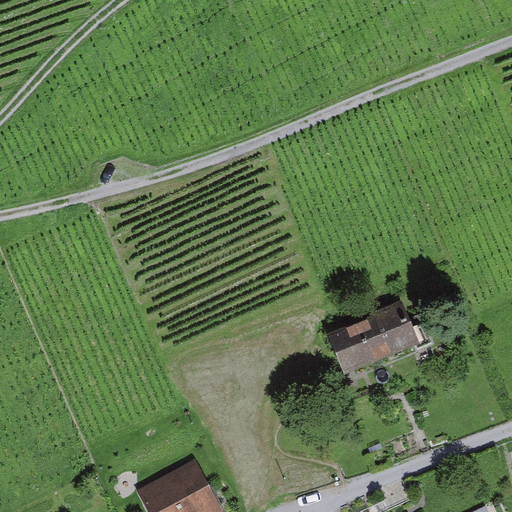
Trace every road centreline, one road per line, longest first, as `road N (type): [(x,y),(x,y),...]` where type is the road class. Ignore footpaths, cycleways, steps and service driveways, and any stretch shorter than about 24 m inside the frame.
road 1 (track): [(511,42),(225,159),(0,222)]
road 2 (track): [(315,511),(511,422)]
road 3 (track): [(0,116),(121,0)]
